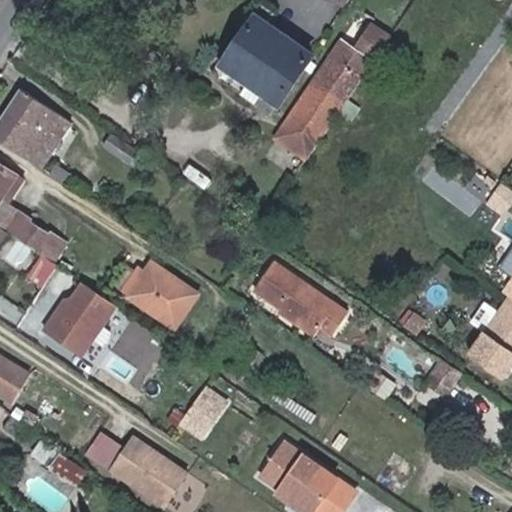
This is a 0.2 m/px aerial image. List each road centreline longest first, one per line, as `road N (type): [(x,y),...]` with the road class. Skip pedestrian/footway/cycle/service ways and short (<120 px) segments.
road 1 (unknown): [(13,22),(144,122),(213,136),(253,116)]
road 2 (unknown): [(139,241),(0,135)]
road 3 (unknown): [(143,422),(0,340)]
